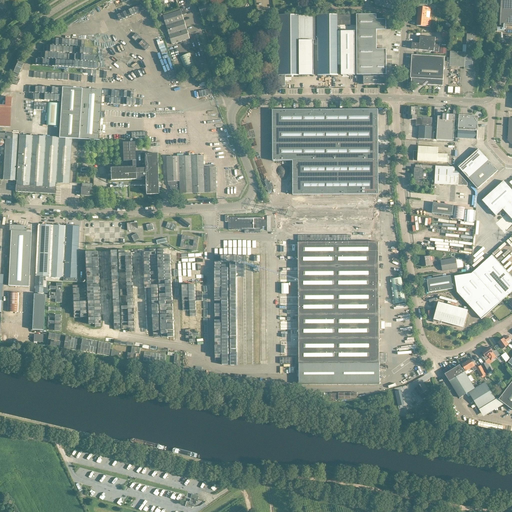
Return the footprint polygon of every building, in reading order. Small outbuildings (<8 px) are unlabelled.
[(511,0),(500,0),(500,25),(511,26),(511,0)] [(199,8),(201,16),(214,12),(211,4),(199,8)] [(121,27),(143,18),(152,39),(155,37),(156,38),(158,37),(146,9),(142,11),(140,5),(114,15),(116,22),(119,21),(121,27)] [(419,7),(417,26),(430,27),(431,18),(426,17),(427,11),(430,12),(431,8),(419,7)] [(163,17),(160,18),(162,25),(166,24),(166,26),(164,27),(165,31),(166,31),(167,34),(169,34),(172,44),(190,39),(182,15),(187,14),(185,8),(180,10),(180,11),(163,16),(163,17)] [(376,14),(356,15),(357,25),(357,75),(363,75),(364,84),(387,84),(387,79),(387,76),(386,76),(386,75),(386,68),(386,49),(377,49),(376,30),(386,30),(386,19),(376,19),(376,14)] [(313,15),(278,15),(279,84),(279,87),(285,87),(285,85),(285,81),(291,81),(291,76),(299,75),(313,75),(313,40),(313,15)] [(337,15),(317,15),(318,75),(338,75),(338,65),(341,65),(341,75),(355,75),(355,31),(337,31),(337,25),(337,20),(337,15)] [(356,15),(337,15),(337,20),(337,25),(357,25),(356,15)] [(124,31),(142,48),(147,44),(128,26),(124,31)] [(468,69),(470,69),(473,67),(474,52),(473,52),(473,51),(475,51),(476,34),(467,34),(466,52),(450,51),(450,61),(449,66),(468,67),(468,69)] [(412,49),(423,50),(439,52),(440,43),(435,43),(436,38),(430,37),(425,36),(425,37),(420,36),(419,44),(413,43),(412,49)] [(83,47),(84,40),(52,39),(52,45),(43,45),(43,52),(64,53),(64,60),(39,59),(38,65),(67,67),(68,60),(74,60),(74,67),(80,68),(80,61),(91,61),(91,70),(85,70),(85,72),(92,73),(92,76),(96,76),(96,55),(90,55),(91,48),(83,47)] [(171,67),(163,40),(157,42),(165,68),(171,67)] [(180,57),(186,71),(196,67),(190,53),(180,57)] [(423,84),(423,85),(424,86),(426,84),(426,85),(443,86),(445,57),(412,55),(411,76),(412,76),(411,84),(419,84),(423,84)] [(99,140),(101,102),(102,90),(82,89),(62,87),(59,138),(20,136),(20,134),(0,133),(0,139),(5,140),(3,180),(16,181),(16,185),(15,192),(35,193),(35,194),(39,195),(39,193),(56,194),(56,188),(56,183),(69,184),(72,138),(99,140)] [(0,126),(10,127),(12,98),(5,97),(5,106),(0,105),(0,126)] [(46,125),(57,126),(58,103),(46,103),(46,125)] [(414,115),(414,110),(418,110),(418,107),(414,107),(414,108),(408,108),(408,116),(408,120),(416,120),(416,115),(414,115)] [(272,110),(273,161),(293,161),(298,161),(298,194),(293,194),(293,195),(378,194),(378,162),(378,160),(378,109),(272,110)] [(436,139),(453,140),(455,115),(443,114),(443,116),(438,116),(437,121),(436,139)] [(458,130),(458,138),(477,139),(477,131),(478,125),(478,116),(469,116),(469,115),(459,115),(459,120),(458,130)] [(424,139),(431,139),(432,127),(419,126),(419,139),(424,139)] [(158,183),(157,154),(144,154),(145,168),(139,168),(139,167),(136,167),(135,142),(122,143),(123,161),(132,161),(132,167),(110,168),(111,180),(136,179),(136,178),(142,178),(142,179),(143,179),(143,180),(144,180),(144,179),(145,179),(146,195),(158,194),(158,183)] [(417,161),(422,161),(437,162),(447,162),(448,154),(438,154),(438,147),(418,146),(418,151),(416,151),(416,153),(415,153),(414,153),(413,161),(417,161)] [(458,167),(468,178),(488,160),(485,156),(482,154),(480,152),(479,149),(475,152),(458,167)] [(170,187),(172,187),(172,192),(174,193),(180,193),(217,192),(216,168),(214,168),(213,165),(204,165),(203,156),(167,157),(168,181),(168,185),(170,187)] [(488,160),(468,178),(478,189),(498,171),(488,160)] [(415,183),(419,186),(421,187),(422,181),(422,177),(423,177),(423,173),(422,173),(423,169),(435,170),(435,184),(458,185),(467,186),(467,183),(459,174),(459,173),(453,173),(453,167),(421,165),(421,169),(415,169),(414,181),(415,181),(415,183)] [(482,200),(496,215),(503,209),(511,219),(511,190),(504,181),(482,200)] [(81,196),(89,196),(90,190),(92,190),(92,184),(82,183),(81,187),(81,196)] [(432,213),(452,216),(453,205),(433,203),(432,213)] [(453,218),(464,219),(465,208),(454,207),(453,218)] [(314,217),(314,213),(297,213),(297,218),(290,218),(290,225),(320,224),(320,217),(314,217)] [(225,216),(225,222),(228,222),(229,230),(263,230),(263,227),(266,227),(266,220),(263,220),(263,217),(228,217),(228,216),(225,216)] [(11,231),(8,286),(28,287),(31,231),(26,231),(27,226),(19,225),(19,223),(17,223),(17,225),(10,225),(9,230),(11,231)] [(38,229),(35,293),(43,293),(43,288),(46,288),(46,282),(46,280),(62,281),(65,226),(38,224),(38,229)] [(65,226),(62,281),(76,282),(78,250),(79,227),(65,226)] [(137,233),(131,236),(133,241),(139,239),(137,233)] [(195,250),(197,237),(181,235),(180,247),(195,250)] [(237,255),(213,256),(216,357),(221,356),(222,364),(228,363),(228,343),(221,343),(221,335),(229,334),(228,302),(221,302),(221,297),(228,297),(227,282),(220,279),(229,278),(230,313),(237,313),(237,328),(244,328),(243,306),(236,306),(236,302),(244,296),(243,262),(260,261),(259,249),(237,237),(228,244),(237,255)] [(298,242),(299,385),(379,385),(379,363),(379,242),(298,242)] [(455,276),(457,292),(481,319),(500,302),(511,291),(511,276),(492,255),(473,272),(471,274),(455,276)] [(433,265),(432,261),(431,261),(430,256),(421,258),(423,267),(433,265)] [(442,271),(457,269),(456,259),(441,261),(442,271)] [(160,311),(173,310),(170,272),(161,273),(161,279),(164,279),(165,292),(158,292),(160,311)] [(155,275),(128,276),(128,289),(156,288),(155,275)] [(104,297),(120,297),(120,283),(113,283),(113,290),(111,290),(111,276),(89,276),(89,285),(82,285),(82,307),(88,307),(88,291),(91,291),(91,298),(94,298),(94,304),(104,304),(104,297)] [(427,279),(429,292),(453,289),(450,276),(427,279)] [(391,279),(396,304),(405,302),(401,277),(391,279)] [(196,282),(196,319),(189,320),(189,343),(196,343),(196,338),(203,338),(203,319),(206,319),(206,315),(207,315),(207,310),(207,305),(203,305),(203,282),(196,282)] [(7,312),(18,312),(19,293),(8,292),(7,312)] [(32,329),(43,330),(45,295),(34,294),(32,329)] [(432,311),(433,322),(438,321),(439,321),(463,328),(468,310),(438,302),(436,310),(432,311)] [(143,321),(158,320),(158,314),(133,315),(133,321),(136,321),(137,328),(143,327),(143,321)] [(284,321),(281,321),(281,327),(295,327),(295,321),(290,321),(290,317),(284,317),(284,321)] [(504,338),(498,342),(503,349),(508,345),(506,342),(510,339),(508,336),(504,339),(504,338)] [(48,347),(73,349),(74,340),(49,338),(48,347)] [(140,360),(161,363),(163,353),(165,354),(166,347),(160,346),(160,350),(141,347),(140,360)] [(493,352),(492,352),(493,351),(491,348),(490,349),(489,347),(482,352),(483,353),(481,355),(482,356),(485,361),(489,358),(491,361),(496,357),(493,352)] [(499,353),(506,362),(510,359),(503,349),(499,353)] [(195,363),(195,354),(186,354),(186,366),(191,367),(192,363),(195,363)] [(476,368),(471,359),(462,365),(464,369),(466,371),(472,368),(474,371),(477,369),(476,368)] [(491,375),(489,372),(492,371),(487,362),(481,365),(486,374),(489,377),(491,375)] [(460,365),(445,374),(453,388),(460,398),(464,395),(469,392),(471,396),(479,410),(496,399),(485,382),(475,389),(471,382),(468,377),(463,369),(462,369),(460,365)] [(485,374),(480,366),(476,368),(477,369),(481,377),(485,374)] [(511,381),(498,399),(511,409),(511,381)] [(429,395),(427,391),(428,390),(423,383),(416,387),(421,394),(420,395),(422,399),(429,395)] [(400,390),(394,391),(398,406),(404,404),(400,390)] [(119,488),(124,483),(121,480),(116,484),(119,488)]
